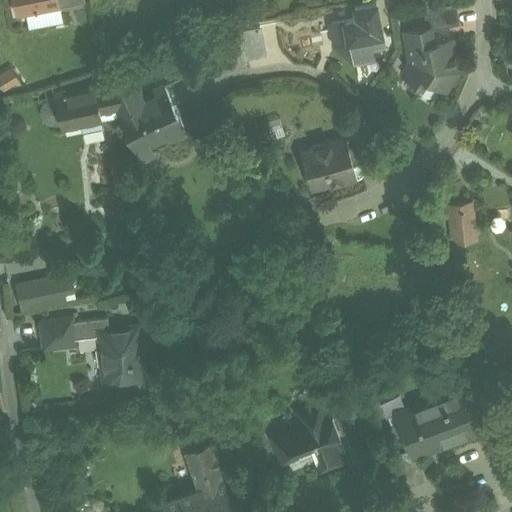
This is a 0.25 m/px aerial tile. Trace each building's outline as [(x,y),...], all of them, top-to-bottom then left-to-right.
[(12,0),(15,13),(60,4),(59,0),(12,0)] [(357,16),(344,18),(348,39),(383,32),(376,0),(355,4),(357,16)] [(456,0),(436,4),(440,25),(460,21),(456,0)] [(436,4),(423,7),(426,22),(431,21),(433,26),(440,25),(436,4)] [(344,18),(331,21),(336,41),(348,39),(344,18)] [(426,22),(406,27),(412,58),(403,71),(422,84),(427,75),(444,86),(457,67),(451,35),(443,37),(434,31),(433,26),(431,21),(426,22)] [(260,23),(236,27),(246,54),(265,50),(260,23)] [(383,32),(348,39),(355,59),(373,55),(371,43),(384,40),(383,32)] [(189,69),(175,41),(161,46),(175,78),(191,71),(190,68),(189,69)] [(11,64),(0,71),(0,78),(5,87),(20,77),(11,64)] [(132,73),(111,82),(117,105),(120,110),(118,110),(141,158),(155,151),(150,139),(184,123),(165,81),(151,88),(153,93),(144,97),(132,73)] [(109,80),(54,90),(61,125),(103,117),(101,107),(117,105),(111,82),(109,80)] [(364,131),(346,136),(354,162),(371,158),(364,131)] [(346,135),(301,148),(305,164),(304,166),(308,180),(310,182),(311,186),(329,181),(330,184),(357,177),(354,162),(346,136),(346,135)] [(452,238),(479,237),(477,197),(451,198),(452,238)] [(70,270),(60,272),(64,288),(74,286),(70,270)] [(60,272),(17,282),(23,305),(66,296),(64,288),(60,272)] [(73,315),(41,319),(44,345),(76,341),(75,334),(73,319),(73,315)] [(108,315),(73,319),(75,334),(100,331),(100,328),(110,326),(108,315)] [(110,326),(100,328),(100,331),(102,345),(96,346),(98,362),(104,362),(106,379),(144,375),(137,323),(110,326)] [(465,384),(396,411),(409,447),(412,455),(417,453),(482,428),(465,384)] [(347,464),(341,439),(343,439),(337,412),(328,415),(324,400),(302,406),(306,424),(275,432),(282,460),(317,452),(322,470),(347,464)] [(211,441),(186,449),(198,486),(223,478),(211,441)] [(409,447),(388,455),(400,487),(426,477),(417,453),(412,455),(409,447)] [(198,486),(162,498),(166,511),(234,511),(223,478),(198,486)]
